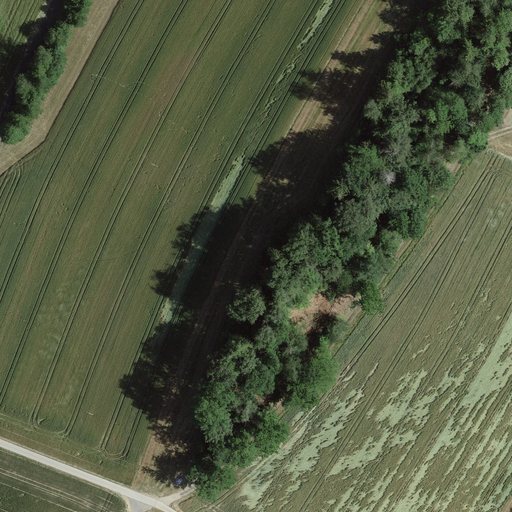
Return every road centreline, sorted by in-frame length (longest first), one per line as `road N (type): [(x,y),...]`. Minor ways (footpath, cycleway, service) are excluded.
road 1 (track): [(159,505),(193,490),(268,425),(356,320),(476,148),(511,82)]
road 2 (unclassified): [(0,443),(169,511)]
road 3 (track): [(0,132),(58,0)]
